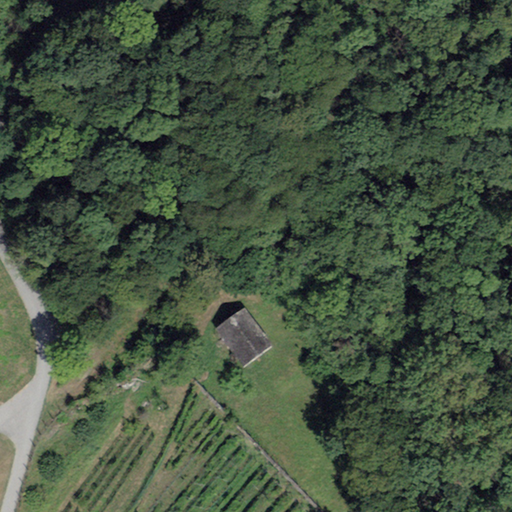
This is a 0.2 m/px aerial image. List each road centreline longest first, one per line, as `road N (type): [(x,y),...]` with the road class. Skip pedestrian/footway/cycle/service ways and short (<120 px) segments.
road 1 (unclassified): [(6,511),(44,341),(0,240)]
road 2 (unclassified): [(0,132),(23,77),(73,0)]
